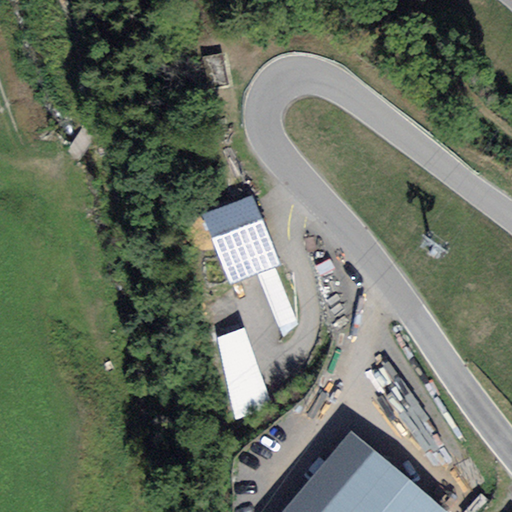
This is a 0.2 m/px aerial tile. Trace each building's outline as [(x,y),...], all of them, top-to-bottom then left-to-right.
[(226,88),(246,83),(239,50),(219,54),(226,88)] [(264,203),(211,222),(233,282),(286,262),(264,203)] [(215,336),(238,416),(271,406),(247,326),(215,336)] [(451,511),(360,435),(295,511),(451,511)] [(277,496),(286,505),(331,457),(322,449),(277,496)]
